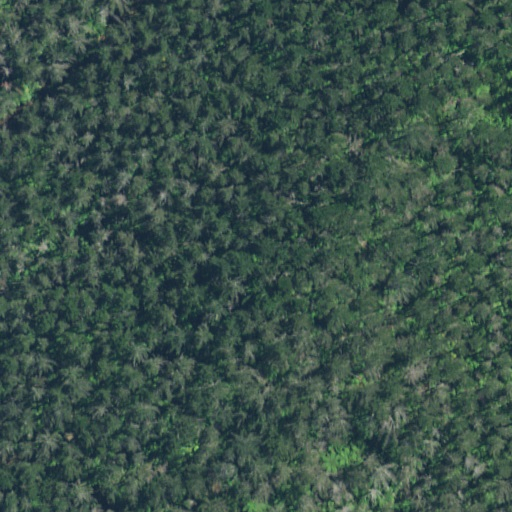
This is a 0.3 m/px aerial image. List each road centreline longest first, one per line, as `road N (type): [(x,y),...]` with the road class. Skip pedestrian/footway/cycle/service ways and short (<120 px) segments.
road 1 (track): [(0,376),(82,410),(147,461),(152,511)]
road 2 (track): [(143,0),(0,167)]
